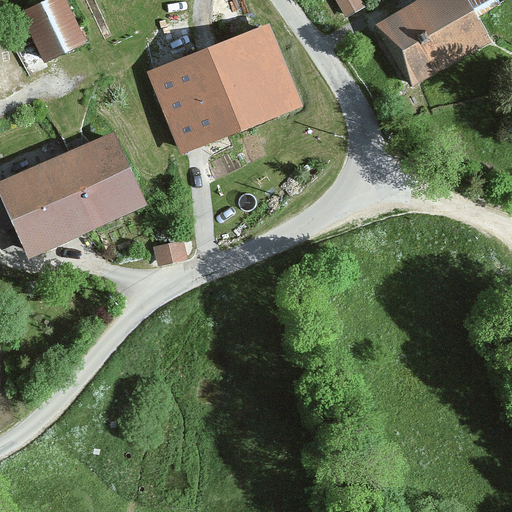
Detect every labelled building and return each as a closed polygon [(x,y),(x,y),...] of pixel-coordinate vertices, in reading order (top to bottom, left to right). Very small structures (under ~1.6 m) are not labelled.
[(81,40),(61,0),(51,0),(21,14),(43,59),(81,40)] [(361,0),(341,0),(346,10),(362,1),(361,0)] [(420,0),(378,23),(408,82),(488,39),(475,14),(499,0),(420,0)] [(294,108),(263,32),(197,59),(191,46),(155,60),(155,75),(151,76),(182,155),(188,152),(186,148),(286,108),(287,111),(294,108)] [(137,206),(108,140),(49,164),(47,159),(40,163),(43,167),(27,174),(24,169),(14,173),(17,179),(0,186),(0,189),(5,200),(0,202),(0,226),(7,244),(12,245),(18,256),(27,253),(32,263),(48,256),(44,246),(137,206)] [(183,242),(154,248),(158,264),(186,258),(183,242)]
